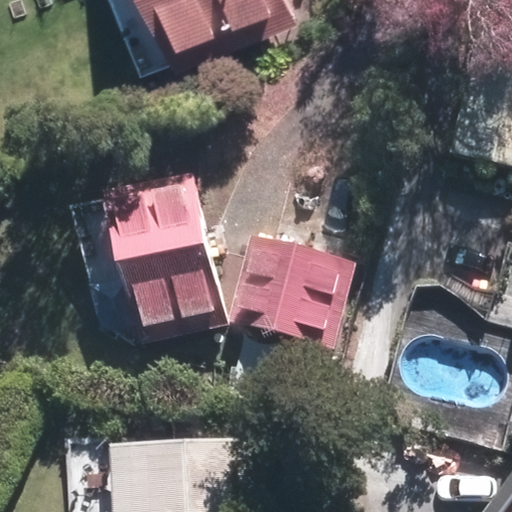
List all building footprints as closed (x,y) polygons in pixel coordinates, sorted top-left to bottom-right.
[(296,16),(289,0),(140,0),(164,64),(296,16)] [(511,83),(457,73),(441,157),(511,170),(511,83)] [(226,325),(192,167),(102,186),(136,344),(226,325)] [(336,342),(358,269),(251,237),(229,310),(336,342)] [(252,511),(249,435),(105,441),(108,511),(252,511)] [(511,511),(511,465),(477,511),(511,511)]
